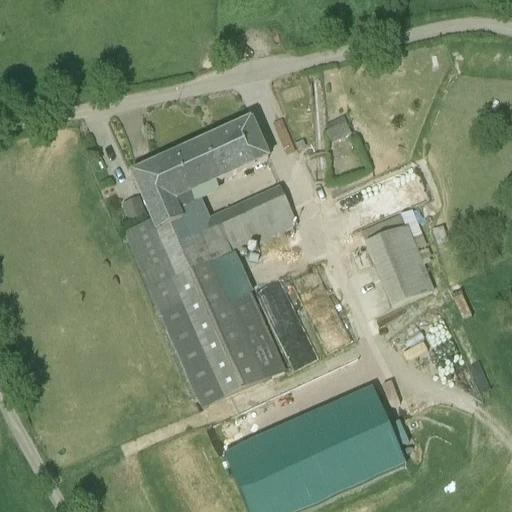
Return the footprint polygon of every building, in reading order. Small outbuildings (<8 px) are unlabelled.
[(348,117),(326,124),(332,144),(354,137),(348,117)] [(250,122),(174,156),(192,195),(268,162),(250,122)] [(131,175),(152,222),(124,235),(203,410),(284,374),(232,257),(297,228),(280,190),(205,224),(195,204),(192,195),(174,156),(131,175)] [(370,189),(375,201),(398,193),(393,181),(370,189)] [(126,217),(131,229),(147,223),(142,210),(126,217)] [(365,248),(373,266),(393,311),(432,294),(406,230),(365,248)] [(379,393),(225,450),(247,511),(302,511),(408,473),(379,393)]
